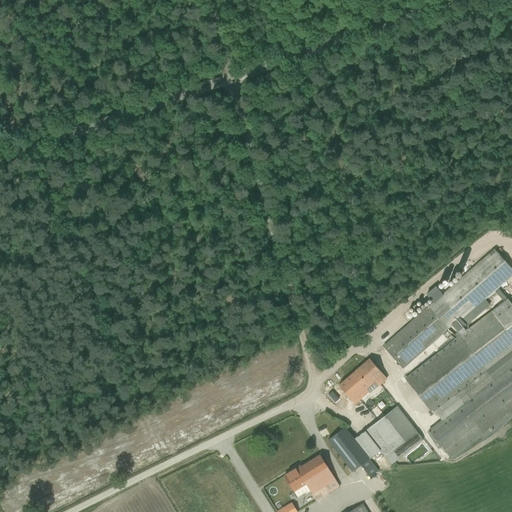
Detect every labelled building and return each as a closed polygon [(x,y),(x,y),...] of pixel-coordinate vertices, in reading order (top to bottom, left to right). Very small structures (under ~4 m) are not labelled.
[(485,299),(511,275),(511,270),(494,249),(386,342),(379,334),(375,338),(403,368),(460,318),(465,325),(489,304),(485,299)] [(483,437),(511,415),(511,417),(511,304),(507,298),(405,378),(421,399),(418,401),(421,405),(424,403),(432,413),(434,411),(441,419),(428,429),(450,459),(481,435),(483,437)] [(379,386),(387,378),(369,359),(329,393),(341,407),(350,399),(355,404),(369,391),(369,392),(378,385),(379,386)] [(390,464),(423,439),(397,405),(365,431),(390,464)] [(505,437),(510,433),(503,424),(498,428),(505,437)] [(323,444),(347,475),(360,465),(370,476),(378,470),(369,458),(370,457),(345,426),(323,444)] [(316,500),(340,486),(320,454),(301,466),(300,464),(283,475),(293,491),(294,491),(298,497),(305,492),(306,493),(310,491),(316,500)] [(379,493),(390,511),(418,511),(397,481),(379,493)] [(292,502),(277,511),(296,511),(297,511),(292,502)] [(367,511),(362,503),(347,511),(367,511)]
